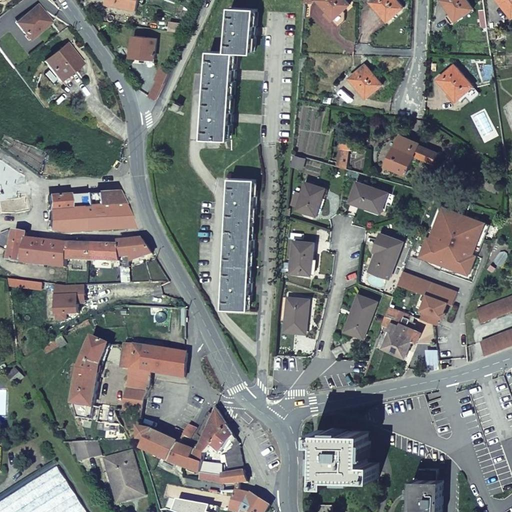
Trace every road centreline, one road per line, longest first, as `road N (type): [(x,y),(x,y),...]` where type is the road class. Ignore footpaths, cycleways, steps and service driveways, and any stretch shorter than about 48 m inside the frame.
road 1 (residential): [(278,425),(237,388),(145,211),(134,128)]
road 2 (residential): [(291,410),(511,356)]
road 3 (residential): [(345,235),(322,357),(291,410)]
road 4 (residential): [(134,128),(155,112),(208,0)]
road 5 (residential): [(62,0),(121,82),(134,128)]
road 6 (unknown): [(460,371),(457,285),(404,258)]
